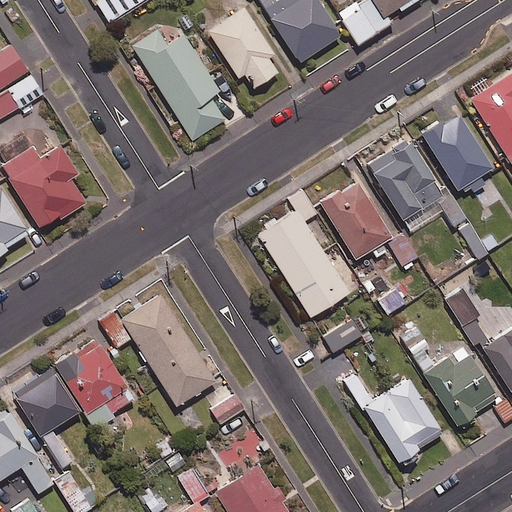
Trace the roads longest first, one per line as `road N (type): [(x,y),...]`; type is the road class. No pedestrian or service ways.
road 1 (residential): [(173,210),(503,0)]
road 2 (residential): [(363,511),(173,210)]
road 3 (residential): [(173,210),(38,0)]
road 4 (residential): [(0,322),(173,210)]
